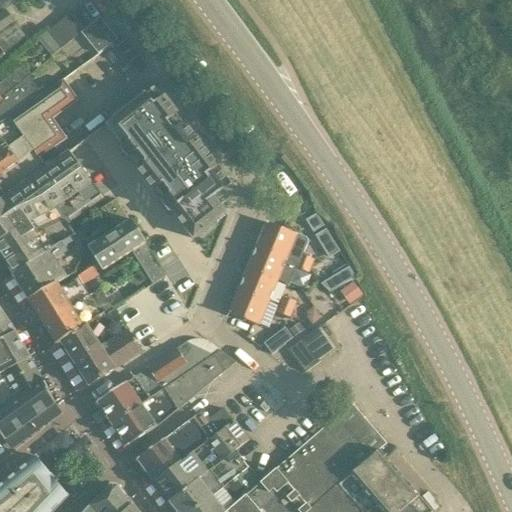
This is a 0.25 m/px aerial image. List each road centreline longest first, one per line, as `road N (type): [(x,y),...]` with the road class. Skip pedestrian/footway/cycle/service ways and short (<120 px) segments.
road 1 (tertiary): [(511,498),(418,309),(303,130)]
road 2 (residential): [(117,0),(247,179),(214,288)]
road 3 (residential): [(98,140),(214,288)]
road 4 (residential): [(360,371),(307,393),(206,319)]
road 5 (residential): [(456,511),(360,371)]
road 6 (tertiary): [(205,0),(303,130)]
road 7 (residential): [(78,408),(0,289)]
